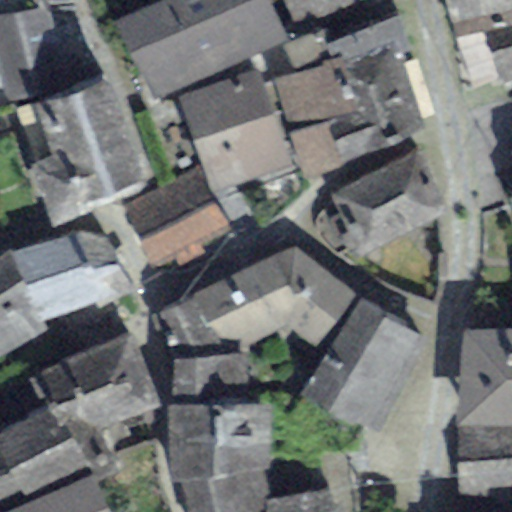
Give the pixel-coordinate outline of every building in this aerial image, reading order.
[(266,0),(157,0),(116,18),(153,101),(285,42),(266,0)] [(285,0),(293,19),(344,0),(285,0)] [(511,9),(511,0),(446,0),(456,38),(493,28),(488,16),(511,9)] [(0,77),(7,102),(67,90),(47,10),(0,16),(0,77)] [(426,128),(397,51),(409,46),(399,17),(327,43),(321,32),(283,47),(294,73),(274,81),(304,179),(340,167),(402,145),(400,138),(426,128)] [(511,28),(483,36),(500,85),(511,82),(511,28)] [(211,192),(292,163),(255,71),(176,98),(211,192)] [(107,80),(32,105),(51,157),(31,166),(52,228),(88,212),(85,205),(141,181),(107,80)] [(445,213),(419,151),(331,194),(339,211),(321,218),(334,249),(350,241),(358,258),(445,213)] [(227,227),(198,172),(124,210),(151,268),(227,227)] [(10,252),(39,322),(95,304),(98,310),(131,293),(105,239),(67,233),(10,252)] [(313,347),(355,294),(295,247),(245,268),(276,329),(282,341),(291,330),(313,347)] [(0,257),(0,357),(44,331),(39,322),(10,252),(0,257)] [(245,268),(157,315),(169,397),(245,391),(244,344),(276,329),(245,268)] [(421,335),(361,300),(306,393),(366,428),(421,335)] [(511,329),(459,330),(457,425),(511,424),(511,329)] [(163,440),(159,406),(130,333),(30,377),(46,407),(56,429),(64,424),(86,465),(91,477),(94,482),(116,473),(111,457),(163,440)] [(268,470),(270,398),(166,405),(171,482),(178,481),(263,471),(268,470)] [(23,497),(86,465),(64,424),(56,429),(46,407),(0,430),(0,450),(18,489),(23,497)] [(511,424),(457,425),(459,504),(511,504),(511,424)] [(0,498),(18,489),(0,450),(0,498)] [(266,511),(264,502),(269,501),(263,471),(178,481),(186,511),(266,511)] [(91,477),(7,511),(108,511),(94,482),(91,477)] [(338,511),(332,489),(269,501),(264,502),(266,511),(338,511)]
